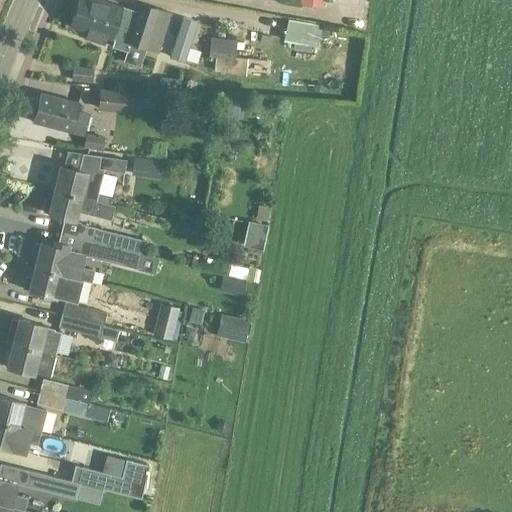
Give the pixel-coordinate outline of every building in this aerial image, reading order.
[(118,8),(93,0),(79,0),(70,28),(87,33),(85,39),(103,45),(105,39),(108,40),(108,39),(115,41),(113,47),(128,52),(131,46),(144,50),(145,50),(158,54),(170,15),(141,5),(138,15),(118,9),(118,8)] [(285,41),(317,47),(321,27),(289,20),(285,41)] [(215,73),(244,76),(246,60),(216,57),(215,73)] [(91,83),(93,71),(73,68),(72,81),(91,83)] [(143,93),(100,89),(97,110),(141,114),(143,93)] [(75,112),(78,104),(41,94),(33,124),(57,130),(57,129),(82,135),(87,115),(75,112)] [(242,98),(242,119),(265,119),(265,98),(242,98)] [(85,136),(83,148),(101,151),(103,139),(85,136)] [(58,167),(52,191),(95,201),(103,171),(124,174),(125,161),(86,155),(82,173),(58,167)] [(146,172),(147,161),(134,159),(132,170),(146,172)] [(75,222),(77,213),(110,221),(113,206),(95,202),(95,201),(52,191),(50,202),(46,201),(43,213),(46,213),(46,214),(75,222)] [(259,207),(255,224),(268,226),(271,209),(259,207)] [(249,222),(245,242),(264,246),(268,226),(255,224),(249,222)] [(109,233),(84,226),(81,239),(106,245),(141,253),(144,241),(109,233)] [(103,257),(106,245),(81,239),(78,251),(103,257)] [(35,259),(33,268),(76,279),(82,281),(91,283),(94,272),(79,268),(83,255),(67,251),(68,246),(53,242),(52,247),(39,244),(38,247),(34,246),(31,258),(35,259)] [(141,254),(128,251),(124,266),(137,269),(141,254)] [(82,281),(76,279),(33,268),(30,279),(26,278),(23,289),(27,290),(27,292),(51,297),(51,296),(76,303),(82,281)] [(61,316),(87,322),(103,326),(106,314),(64,303),(61,316)] [(103,326),(87,322),(61,316),(58,328),(99,338),(103,326)] [(218,335),(245,342),(250,323),(222,316),(218,335)] [(17,320),(11,344),(55,355),(58,344),(43,340),(46,328),(17,320)] [(174,325),(157,321),(153,336),(170,340),(174,325)] [(184,336),(192,338),(194,330),(186,328),(184,336)] [(49,378),(55,355),(11,344),(5,368),(34,376),(34,374),(49,378)] [(42,380),(39,393),(64,400),(65,398),(88,404),(91,392),(68,386),(68,387),(42,380)] [(61,411),(64,400),(39,393),(36,405),(61,411)] [(115,413),(118,401),(91,394),(88,407),(115,413)] [(0,397),(0,423),(26,430),(32,408),(23,406),(24,404),(0,397)] [(0,448),(12,452),(12,451),(24,454),(27,443),(37,446),(40,433),(26,430),(0,423),(0,448)] [(70,483),(79,485),(102,491),(139,500),(148,466),(126,461),(121,479),(106,475),(75,467),(70,483)] [(79,485),(27,471),(23,484),(76,497),(79,485)] [(4,482),(0,480),(0,506),(11,509),(21,511),(22,511),(23,511),(27,499),(15,496),(17,486),(4,482)]
